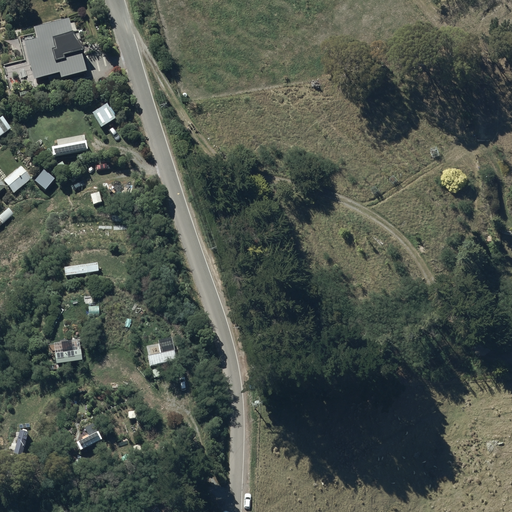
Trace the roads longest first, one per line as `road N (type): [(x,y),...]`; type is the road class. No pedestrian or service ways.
road 1 (residential): [(115,0),(227,348),(237,400),(233,511)]
road 2 (track): [(423,257),(450,264),(462,252),(475,206),(466,150),(488,152),(511,223)]
